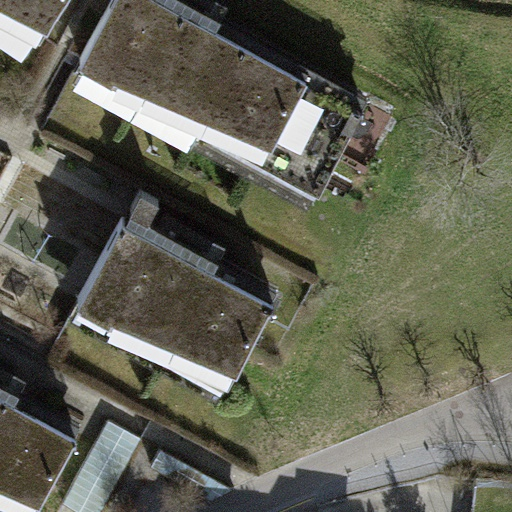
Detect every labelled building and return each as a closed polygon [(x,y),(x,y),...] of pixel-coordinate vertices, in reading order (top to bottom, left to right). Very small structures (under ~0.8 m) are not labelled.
[(76,0),(0,0),(0,3),(53,37),(76,0)] [(367,107),(169,0),(115,0),(84,59),(323,188),(367,107)] [(277,301),(125,218),(79,301),(231,385),(277,301)] [(37,511),(80,432),(0,390),(0,494),(33,511),(37,511)] [(104,511),(144,439),(111,421),(65,504),(68,506),(79,511),(104,511)] [(237,489),(165,451),(155,468),(214,500),(237,489)]
